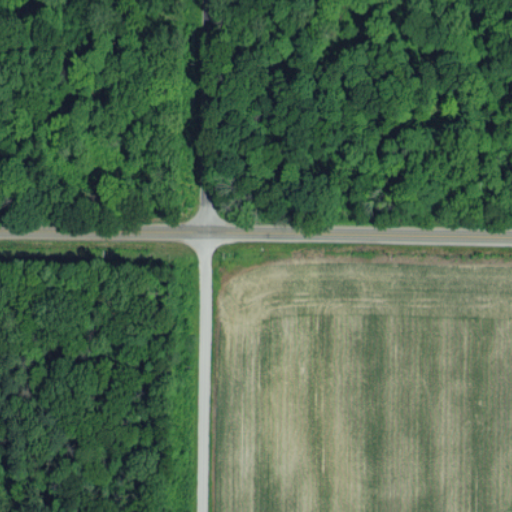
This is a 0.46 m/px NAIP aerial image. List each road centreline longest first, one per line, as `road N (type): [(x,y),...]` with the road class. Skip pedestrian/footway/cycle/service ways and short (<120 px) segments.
road 1 (residential): [(202,511),(209,0)]
road 2 (secondary): [(207,240),(511,242)]
road 3 (secondary): [(207,240),(0,234)]
